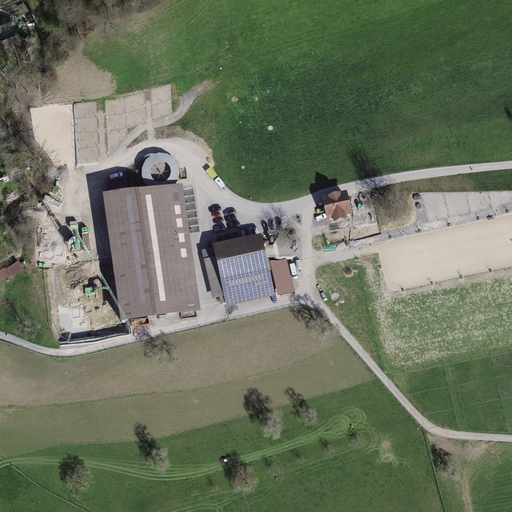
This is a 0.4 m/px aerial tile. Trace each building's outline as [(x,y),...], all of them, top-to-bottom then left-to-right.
[(186,186),(106,197),(124,325),(203,314),(186,186)] [(328,200),(333,222),(358,216),(353,194),(328,200)] [(213,226),(236,224),(235,216),(213,217),(213,226)] [(359,230),(346,232),(348,243),(361,241),(359,230)] [(266,237),(218,247),(230,309),(278,299),(266,237)] [(215,260),(206,262),(214,303),(223,301),(215,260)] [(291,273),(278,276),(282,297),(295,295),(291,273)]
